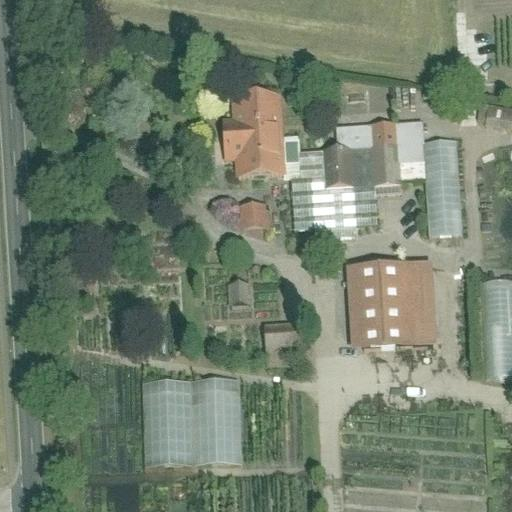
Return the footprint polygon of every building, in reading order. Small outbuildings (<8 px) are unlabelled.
[(236,183),(284,180),(280,102),(231,105),(233,125),(221,126),(224,168),(235,167),(236,183)] [(246,233),(274,232),(273,207),(245,208),(246,233)] [(346,275),(353,357),(436,351),(430,269),(346,275)] [(511,282),(488,284),(492,380),(511,379),(511,282)] [(275,368),(291,368),(291,343),(282,343),(282,332),(275,331),(275,368)] [(248,467),(245,382),(148,386),(151,471),(248,467)]
